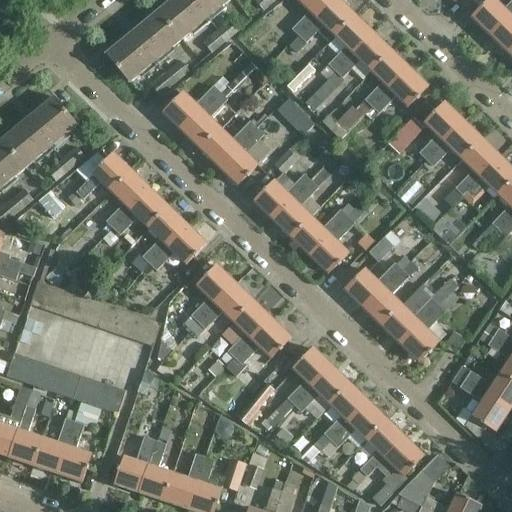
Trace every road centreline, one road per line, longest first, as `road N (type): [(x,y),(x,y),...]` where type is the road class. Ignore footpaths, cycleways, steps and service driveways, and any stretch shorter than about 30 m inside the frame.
road 1 (residential): [(511,489),(49,41)]
road 2 (residential): [(511,121),(388,0)]
